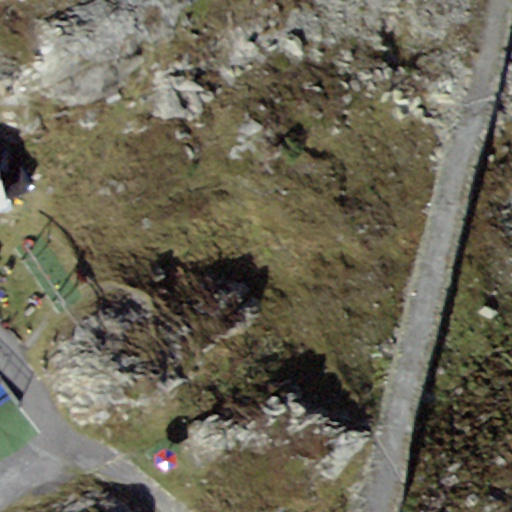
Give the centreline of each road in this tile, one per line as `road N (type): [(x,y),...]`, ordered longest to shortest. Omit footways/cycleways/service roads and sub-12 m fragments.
road 1 (track): [(495,0),(378,511)]
road 2 (track): [(175,511),(116,465),(72,444),(0,359)]
